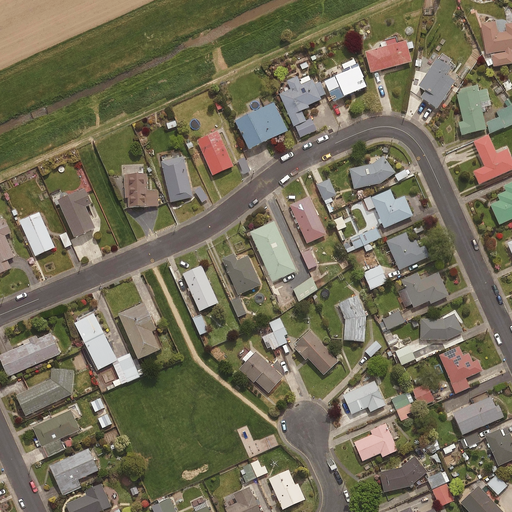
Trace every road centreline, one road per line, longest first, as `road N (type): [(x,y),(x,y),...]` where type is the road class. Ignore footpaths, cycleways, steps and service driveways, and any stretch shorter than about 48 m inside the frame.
road 1 (residential): [(511,347),(425,153),(397,127),(361,131),(293,162),(202,229),(0,315)]
road 2 (track): [(135,259),(82,139)]
